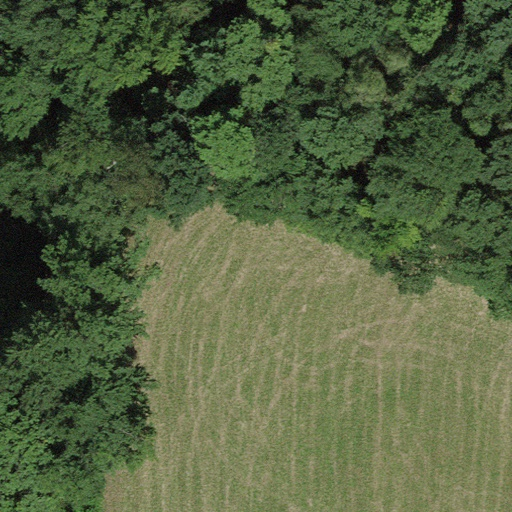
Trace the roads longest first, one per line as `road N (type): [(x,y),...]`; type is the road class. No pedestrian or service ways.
road 1 (track): [(64,511),(80,354)]
road 2 (track): [(6,511),(0,366)]
